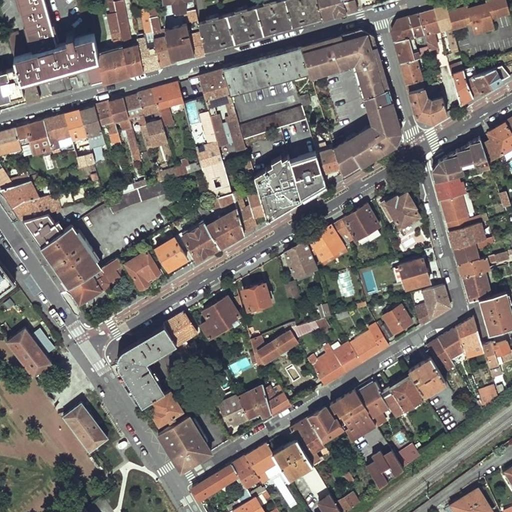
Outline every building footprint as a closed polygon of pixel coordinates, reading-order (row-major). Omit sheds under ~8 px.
[(6,34),(16,68),(23,94),(26,103),(37,100),(30,77),(84,61),(90,85),(101,82),(95,53),(91,34),(73,39),(71,34),(64,35),(66,41),(56,44),(52,31),(54,30),(52,23),(50,24),(43,0),(17,0),(32,51),(23,54),(16,31),(6,34)] [(101,82),(127,74),(111,0),(105,0),(109,14),(106,14),(114,50),(99,54),(98,52),(95,53),(101,82)] [(111,0),(127,74),(144,70),(138,44),(132,45),(122,0),(123,0),(111,0)] [(159,0),(160,2),(170,2),(171,9),(175,12),(183,11),(194,8),(192,0),(159,0)] [(198,28),(204,52),(217,48),(243,41),(320,19),(315,0),(273,0),(197,21),(198,28)] [(315,0),(320,19),(357,9),(354,0),(315,0)] [(464,0),(462,0),(447,4),(453,26),(471,21),(481,18),(484,28),(494,26),(491,15),(510,10),(507,0),(486,0),(487,1),(477,4),(467,7),(464,0)] [(435,8),(441,30),(447,28),(453,49),(459,47),(453,26),(447,4),(435,8)] [(147,7),(151,31),(152,32),(158,30),(155,5),(147,7)] [(151,31),(147,7),(140,8),(141,15),(145,33),(151,31)] [(183,11),(186,21),(188,20),(196,18),(194,8),(183,11)] [(419,13),(425,34),(434,67),(437,66),(434,55),(439,54),(433,32),(441,30),(435,8),(419,13)] [(392,30),(401,63),(415,59),(408,38),(414,36),(414,37),(425,34),(419,13),(398,19),(392,30)] [(481,18),(471,21),(473,31),(484,28),(481,18)] [(185,58),(194,55),(189,34),(188,30),(186,24),(163,30),(164,35),(170,62),(185,58)] [(189,34),(194,55),(199,54),(204,52),(198,28),(195,29),(196,32),(189,34)] [(360,30),(340,35),(348,64),(355,62),(365,95),(374,123),(334,147),(340,166),(342,174),(402,138),(372,36),(360,30)] [(138,44),(144,70),(158,65),(154,46),(147,48),(144,37),(142,37),(141,32),(136,33),(138,44)] [(154,46),(158,65),(164,64),(170,62),(164,35),(153,38),(154,46)] [(337,36),(301,47),(309,71),(310,74),(338,66),(332,46),(334,46),(333,43),(339,42),(337,36)] [(223,68),(230,93),(309,71),(301,47),(238,64),(223,68)] [(401,63),(409,91),(425,86),(417,58),(415,59),(401,63)] [(338,66),(310,74),(311,77),(352,66),(361,97),(365,95),(355,62),(348,64),(338,66)] [(449,68),(459,104),(473,96),(468,79),(464,64),(449,68)] [(468,79),(473,96),(501,79),(495,67),(468,79)] [(0,100),(23,94),(16,68),(0,72),(0,100)] [(199,75),(208,105),(232,99),(230,93),(223,68),(212,72),(199,75)] [(152,88),(159,109),(161,116),(164,127),(174,124),(172,114),(168,115),(166,106),(176,103),(178,108),(184,107),(177,81),(164,85),(152,88)] [(409,91),(417,116),(432,120),(446,112),(442,95),(432,98),(427,96),(425,86),(409,91)] [(137,93),(144,114),(159,109),(152,88),(137,93)] [(122,97),(129,119),(137,116),(147,146),(153,145),(146,123),(144,114),(137,93),(122,97)] [(108,101),(114,123),(119,122),(122,132),(126,131),(133,154),(139,152),(129,119),(122,97),(108,101)] [(120,141),(114,123),(108,101),(94,105),(100,127),(107,125),(113,143),(120,141)] [(228,103),(232,115),(233,115),(234,117),(237,116),(233,102),(228,103)] [(240,125),(244,139),(306,118),(302,104),(240,125)] [(100,127),(94,105),(79,109),(87,136),(96,133),(98,138),(103,137),(100,127)] [(64,113),(72,140),(87,136),(79,109),(64,113)] [(43,119),(51,148),(52,152),(57,151),(56,146),(73,142),(72,140),(64,113),(43,119)] [(211,116),(216,134),(224,131),(219,114),(216,115),(211,116)] [(146,123),(153,145),(168,140),(164,127),(161,116),(157,117),(158,120),(146,123)] [(197,148),(211,199),(233,192),(216,134),(211,116),(201,119),(209,144),(197,148)] [(228,122),(235,142),(244,139),(240,125),(238,118),(234,119),(235,120),(228,122)] [(16,127),(21,147),(24,156),(51,148),(43,119),(16,127)] [(483,143),(488,160),(511,145),(511,132),(505,120),(490,129),(494,136),(483,143)] [(0,153),(21,147),(16,127),(0,131),(0,153)] [(480,135),(453,151),(430,164),(434,180),(457,173),(489,163),(488,160),(483,143),(480,135)] [(323,140),(314,144),(316,151),(317,152),(334,147),(332,144),(325,146),(323,140)] [(317,152),(323,172),(340,166),(334,147),(317,152)] [(92,154),(94,163),(101,161),(98,151),(91,153),(92,154)] [(291,159),(303,197),(326,183),(323,172),(317,152),(316,151),(291,159)] [(254,173),(260,193),(266,211),(268,218),(303,197),(291,159),(289,153),(282,157),(272,162),(254,173)] [(78,160),(80,167),(94,163),(92,154),(88,155),(88,157),(78,160)] [(271,159),(272,162),(282,157),(281,154),(271,159)] [(184,165),(176,167),(178,175),(186,173),(184,165)] [(153,168),(156,182),(163,180),(161,172),(159,166),(153,168)] [(161,172),(163,180),(166,179),(178,175),(176,167),(161,172)] [(0,169),(0,188),(14,185),(11,180),(2,168),(0,169)] [(482,175),(485,185),(495,182),(492,172),(482,175)] [(434,180),(440,199),(466,191),(462,181),(460,182),(457,173),(434,180)] [(11,180),(14,185),(30,180),(29,177),(29,175),(11,180)] [(147,177),(132,182),(135,190),(149,185),(147,177)] [(0,188),(13,206),(27,200),(39,197),(30,180),(14,185),(0,188)] [(120,195),(112,199),(107,202),(113,213),(136,203),(170,191),(163,180),(156,182),(149,185),(135,190),(120,195)] [(48,186),(50,193),(59,191),(57,184),(48,186)] [(440,199),(444,214),(472,204),(469,197),(477,194),(475,188),(466,191),(440,199)] [(502,204),(510,201),(506,188),(498,190),(502,204)] [(233,192),(245,231),(257,224),(255,215),(251,203),(244,208),(242,199),(243,199),(240,190),(233,192)] [(50,193),(52,201),(62,198),(60,191),(59,191),(50,193)] [(393,216),(397,224),(419,213),(406,191),(397,195),(397,194),(380,203),(388,218),(393,216)] [(204,220),(220,246),(245,231),(233,192),(211,199),(214,207),(231,202),(233,209),(224,215),(223,212),(218,215),(219,218),(213,221),(211,217),(212,217),(208,210),(201,214),(204,220)] [(251,203),(255,215),(266,211),(260,193),(252,196),(251,193),(248,194),(251,203)] [(13,206),(22,220),(48,212),(39,197),(27,200),(13,206)] [(444,214),(449,230),(469,224),(472,223),(469,213),(484,208),(484,209),(487,208),(485,200),(472,204),(444,214)] [(337,220),(345,236),(352,232),(355,238),(379,224),(367,203),(337,220)] [(22,220),(41,246),(65,229),(60,221),(56,223),(49,212),(48,212),(22,220)] [(177,236),(184,248),(189,245),(198,260),(220,246),(204,220),(177,236)] [(309,237),(322,261),(346,247),(341,239),(345,236),(337,220),(309,237)] [(41,246),(69,287),(102,267),(91,250),(93,248),(87,238),(83,240),(72,224),(65,229),(41,246)] [(449,230),(454,247),(487,237),(485,231),(472,235),(469,224),(449,230)] [(454,247),(458,263),(479,257),(476,248),(494,243),(492,239),(495,238),(494,235),(487,237),(454,247)] [(157,248),(169,268),(188,256),(176,237),(157,248)] [(284,252),(295,277),(318,269),(305,239),(284,252)] [(458,263),(462,276),(490,268),(487,261),(496,258),(497,260),(508,256),(506,249),(479,257),(458,263)] [(127,263),(141,288),(150,282),(148,278),(161,271),(148,250),(127,263)] [(69,287),(80,303),(128,273),(118,257),(102,267),(69,287)] [(398,264),(407,292),(412,290),(411,286),(429,281),(422,258),(398,264)] [(0,291),(15,281),(0,261),(0,291)] [(462,276),(469,301),(481,297),(491,294),(485,275),(494,272),(492,268),(490,268),(462,276)] [(282,283),(287,299),(298,296),(294,280),(282,283)] [(243,289),(251,313),(260,310),(258,304),(270,300),(264,283),(243,289)] [(415,308),(420,325),(449,307),(443,284),(422,290),(426,305),(415,308)] [(491,294),(481,297),(485,309),(483,310),(490,330),(492,329),(493,333),(511,326),(511,311),(505,290),(491,294)] [(201,325),(209,338),(231,325),(229,322),(239,316),(227,296),(202,311),(208,320),(201,325)] [(319,306),(321,317),(331,314),(328,303),(319,306)] [(383,315),(394,332),(412,322),(401,304),(393,309),(392,306),(388,308),(390,311),(383,315)] [(337,318),(348,315),(347,310),(336,313),(337,318)] [(197,332),(184,311),(164,323),(166,327),(176,340),(189,332),(191,336),(197,332)] [(457,325),(464,347),(482,341),(474,315),(457,325)] [(294,328),(295,333),(317,321),(317,318),(293,324),(294,328)] [(294,328),(293,324),(292,320),(280,326),(285,334),(263,347),(257,337),(251,340),(258,366),(297,341),(295,333),(294,328)] [(355,350),(362,361),(389,344),(375,322),(367,328),(370,331),(349,343),(355,350)] [(379,327),(386,339),(393,334),(387,323),(379,327)] [(437,338),(449,356),(465,349),(464,347),(457,325),(437,338)] [(25,326),(6,340),(33,377),(53,363),(25,326)] [(166,327),(122,353),(120,365),(144,405),(150,401),(164,393),(145,361),(177,342),(176,340),(166,327)] [(189,332),(176,340),(177,342),(178,344),(191,336),(189,332)] [(424,346),(428,352),(430,351),(438,363),(443,360),(447,366),(453,363),(449,356),(437,338),(424,346)] [(492,341),(496,354),(511,349),(507,340),(497,343),(495,340),(492,341)] [(483,344),(490,366),(499,363),(496,354),(492,341),(488,343),(483,344)] [(332,351),(345,371),(353,366),(362,361),(355,350),(350,353),(344,343),(332,351)] [(307,357),(323,384),(334,377),(345,371),(332,351),(327,344),(323,346),(327,354),(316,360),(312,354),(307,357)] [(408,370),(424,394),(446,381),(430,356),(408,370)] [(473,374),(468,358),(463,359),(466,370),(468,370),(470,375),(473,374)] [(197,373),(202,381),(206,378),(198,366),(194,368),(197,373)] [(202,381),(207,393),(215,389),(213,386),(217,384),(212,375),(206,378),(202,381)] [(381,392),(396,414),(423,397),(409,375),(381,392)] [(370,413),(371,416),(388,406),(379,393),(381,392),(375,381),(357,392),(370,413)] [(498,390),(498,392),(505,390),(502,383),(496,386),(498,390)] [(239,399),(248,418),(259,411),(263,418),(271,413),(265,389),(263,384),(239,399)] [(265,389),(271,413),(272,415),(283,408),(290,404),(282,394),(276,397),(269,387),(265,389)] [(370,413),(357,392),(355,388),(344,394),(329,403),(333,409),(335,408),(338,413),(339,412),(347,424),(344,426),(347,432),(349,435),(373,420),(369,413),(370,413)] [(154,416),(158,423),(167,418),(169,421),(174,418),(173,415),(181,409),(169,390),(164,393),(150,401),(156,409),(153,413),(154,416)] [(498,390),(482,396),(485,406),(499,396),(498,392),(498,390)] [(219,405),(229,426),(237,421),(238,423),(241,422),(243,422),(246,421),(246,419),(248,418),(239,399),(236,392),(224,400),(223,397),(218,400),(221,404),(219,405)] [(438,393),(427,400),(449,433),(459,425),(438,393)] [(81,400),(62,414),(89,450),(108,436),(81,400)] [(307,417),(322,440),(342,428),(336,417),(333,419),(325,406),(316,411),(307,417)] [(211,451),(188,414),(158,432),(172,456),(173,457),(174,459),(175,460),(177,460),(179,462),(181,463),(183,463),(186,463),(188,463),(190,463),(192,462),(211,451)] [(298,422),(289,428),(296,438),(310,462),(311,463),(319,459),(308,441),(313,438),(315,441),(317,440),(318,442),(322,440),(307,417),(298,422)] [(373,420),(349,435),(350,438),(375,423),(373,420)] [(278,460),(288,475),(310,462),(296,438),(273,452),(278,460)] [(266,441),(245,454),(259,476),(262,482),(267,479),(263,472),(261,473),(260,471),(278,460),(273,452),(266,441)] [(400,462),(403,467),(420,455),(413,444),(396,455),(400,462)] [(399,463),(389,448),(381,452),(379,448),(370,453),(373,458),(365,463),(379,486),(388,479),(387,478),(398,469),(399,470),(403,467),(400,462),(399,463)] [(245,454),(232,463),(240,476),(245,484),(259,476),(245,454)] [(191,487),(198,497),(230,477),(232,480),(240,476),(232,463),(191,487)] [(344,475),(349,483),(354,481),(348,472),(344,475)] [(263,483),(249,491),(253,497),(254,496),(266,488),(263,483)] [(240,488),(247,500),(253,497),(249,491),(245,485),(240,488)] [(490,511),(492,511),(478,488),(451,503),(456,511),(490,511)] [(353,489),(334,501),(341,511),(344,511),(359,500),(354,491),(353,489)] [(341,511),(334,501),(329,492),(317,499),(322,507),(320,508),(322,510),(319,511),(341,511)] [(263,511),(254,496),(253,497),(247,500),(232,509),(233,511),(263,511)]
